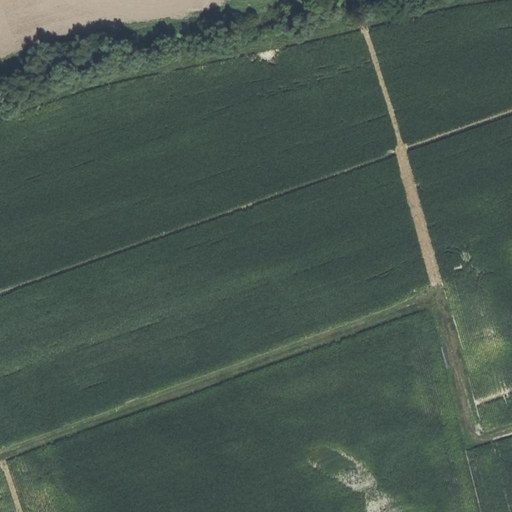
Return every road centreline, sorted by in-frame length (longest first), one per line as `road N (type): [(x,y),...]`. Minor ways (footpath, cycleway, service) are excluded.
road 1 (track): [(511,431),(468,445),(436,300),(0,458)]
road 2 (track): [(229,0),(225,12),(114,29),(0,65)]
